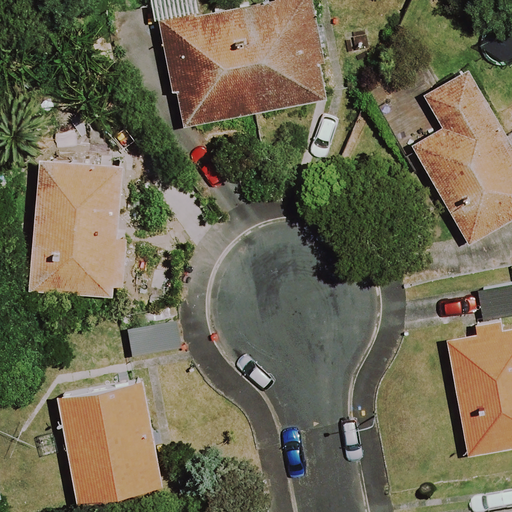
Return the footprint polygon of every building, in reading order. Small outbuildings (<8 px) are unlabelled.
[(315,0),(217,0),(169,9),(191,126),(335,98),(315,0)] [(53,84),(19,68),(5,96),(40,112),(53,84)] [(511,212),(511,140),(474,72),(432,95),(448,123),(413,143),(466,238),(511,212)] [(150,168),(57,165),(53,302),(145,305),(150,168)] [(511,315),(511,284),(476,290),(481,320),(511,315)] [(103,306),(45,313),(47,333),(105,326),(103,306)] [(179,349),(174,320),(123,329),(128,358),(179,349)] [(511,448),(511,326),(445,339),(467,457),(511,448)] [(169,379),(85,395),(106,511),(135,511),(191,502),(169,379)]
